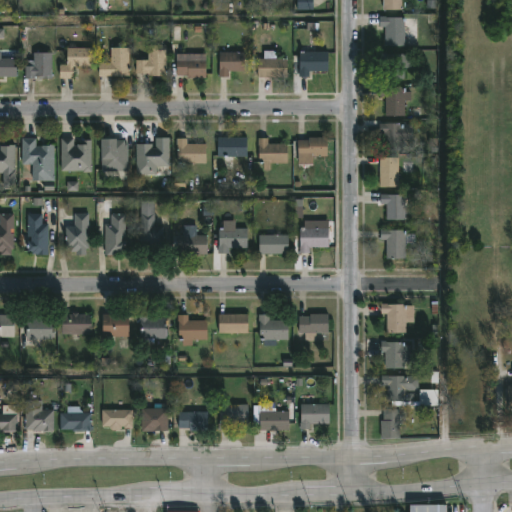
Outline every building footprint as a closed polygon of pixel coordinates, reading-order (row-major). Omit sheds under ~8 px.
[(313,0),(297,0),(297,10),(313,10),(313,0)] [(400,0),(400,10),(381,10),(381,0),(400,0)] [(419,19),(418,46),(386,45),(387,27),(380,27),(381,17),(419,19)] [(162,45),(162,50),(169,50),(169,79),(159,79),(159,76),(151,76),(151,74),(139,74),(139,60),(151,60),(151,45),(162,45)] [(93,49),(93,68),(75,67),(75,79),(61,78),(61,65),(68,65),(68,48),(93,49)] [(101,77),(100,63),(112,63),(111,48),(130,48),(130,76),(101,77)] [(277,51),(277,59),(287,59),(287,78),(258,78),(259,59),(265,59),(265,51),(277,51)] [(221,77),(217,77),(217,52),(245,53),(245,72),(226,72),(226,77),(221,77)] [(302,77),(301,77),(301,52),(329,52),(329,72),(310,72),(310,77),(302,77)] [(27,79),(26,79),(26,67),(34,67),(34,53),(53,54),(53,77),(27,79)] [(203,54),(204,78),(190,78),(190,75),(179,75),(179,54),(203,54)] [(406,80),(387,80),(387,55),(406,55),(406,80)] [(0,58),(16,59),(15,67),(18,68),(17,78),(0,77),(0,58)] [(412,93),(412,102),(406,101),(406,119),(385,118),(386,97),(381,97),(381,87),(405,88),(405,93),(412,93)] [(399,123),(399,127),(410,127),(410,138),(400,138),(400,151),(382,151),(382,133),(377,133),(377,123),(399,123)] [(170,138),(170,167),(157,167),(157,175),(137,175),(137,145),(153,144),(153,149),(156,149),(156,138),(170,138)] [(248,138),(248,157),(218,156),(219,138),(248,138)] [(266,138),(266,143),(286,143),(286,163),(257,162),(257,138),(266,138)] [(314,165),(299,165),(299,140),(310,140),(310,138),(328,138),(328,156),(314,156),(314,165)] [(37,140),(37,147),(48,147),(48,144),(54,144),(54,181),(33,181),(33,165),(23,165),(23,139),(37,139),(37,140)] [(74,139),(74,146),(83,145),(83,141),(92,141),(92,173),(62,172),(62,139),(74,139)] [(188,139),(188,145),(206,144),(207,164),(178,164),(178,139),(188,139)] [(118,140),(118,141),(125,141),(125,144),(128,144),(128,172),(102,172),(103,140),(118,140)] [(0,150),(1,150),(1,147),(9,147),(9,145),(16,145),(15,190),(4,189),(4,174),(0,174),(0,150)] [(399,187),(380,187),(380,158),(399,158),(399,187)] [(185,179),(174,179),(174,189),(185,190),(185,179)] [(77,192),(77,182),(68,182),(68,191),(77,192)] [(404,195),(403,220),(384,220),(385,204),(378,204),(379,194),(404,195)] [(111,213),(111,200),(99,200),(99,212),(111,213)] [(155,214),(155,227),(164,227),(164,249),(141,249),(141,202),(155,202),(155,214)] [(89,213),(90,250),(87,250),(87,257),(78,257),(78,253),(71,253),(71,249),(67,249),(66,227),(75,227),(75,214),(89,213)] [(0,214),(14,214),(14,250),(13,250),(13,256),(1,256),(1,253),(0,253),(0,214)] [(49,225),(49,256),(32,256),(32,253),(28,252),(29,242),(32,242),(32,238),(27,238),(28,214),(42,215),(42,225),(49,225)] [(126,233),(126,241),(127,241),(127,246),(128,246),(128,250),(126,250),(126,256),(105,256),(105,224),(111,224),(111,214),(126,214),(126,233)] [(233,221),(233,228),(246,229),(245,248),(227,248),(227,253),(216,253),(216,228),(221,228),(221,220),(233,221)] [(312,221),(312,228),(327,228),(327,248),(308,248),(308,253),(298,253),(298,228),(303,228),(303,220),(312,221)] [(195,226),(195,235),(205,235),(205,255),(191,255),(191,252),(180,252),(180,235),(186,235),(186,225),(195,226)] [(406,230),(406,234),(414,234),(414,244),(404,243),(404,259),(384,259),(384,240),(378,240),(378,230),(406,230)] [(261,255),(256,255),(256,236),(285,236),(285,255),(261,255)] [(407,306),(407,333),(388,334),(387,315),(382,315),(382,304),(407,304),(407,306)] [(79,314),(92,315),(92,335),(63,335),(63,316),(79,314)] [(130,315),(130,338),(116,338),(116,343),(103,343),(104,315),(130,315)] [(149,315),(149,319),(167,319),(168,340),(155,340),(155,345),(144,345),(144,339),(141,339),(141,315),(149,315)] [(249,334),(216,334),(216,315),(249,315),(249,334)] [(268,317),(268,320),(287,320),(287,341),(274,340),(274,346),(265,346),(265,341),(257,341),(257,315),(268,315),(268,317)] [(330,315),(330,333),(297,333),(297,317),(311,317),(311,315),(330,315)] [(15,339),(0,338),(0,316),(15,316),(15,339)] [(28,316),(35,316),(35,319),(53,320),(53,340),(27,340),(28,316)] [(189,316),(189,321),(208,321),(208,341),(194,341),(194,347),(178,347),(178,316),(189,316)] [(401,362),(401,369),(383,369),(384,353),(379,352),(380,342),(402,342),(401,362)] [(417,376),(417,392),(404,391),(404,393),(412,394),(412,402),(386,402),(386,387),(379,387),(379,376),(417,376)] [(420,405),(437,405),(437,390),(419,391),(420,405)] [(43,401),(43,411),(54,411),(54,432),(26,430),(25,401),(43,401)] [(302,429),(302,403),(330,403),(330,423),(311,423),(311,429),(302,429)] [(221,431),(219,431),(220,406),(250,404),(250,423),(230,423),(230,431),(221,431)] [(290,412),(290,430),(254,429),(255,405),(261,405),(261,411),(290,411),(290,412)] [(17,406),(17,432),(0,432),(0,409),(3,410),(3,406),(17,406)] [(80,410),(84,414),(92,414),(91,433),(61,431),(61,414),(68,414),(68,407),(80,407),(80,410)] [(157,432),(142,432),(142,410),(169,410),(168,432),(157,432)] [(398,441),(379,441),(379,422),(382,422),(382,410),(398,410),(398,441)] [(134,411),(134,428),(123,427),(123,430),(111,430),(111,428),(103,428),(103,411),(134,411)] [(209,413),(209,432),(191,433),(191,429),(180,429),(180,413),(209,413)] [(448,511),(412,511),(412,503),(449,504),(448,511)]
